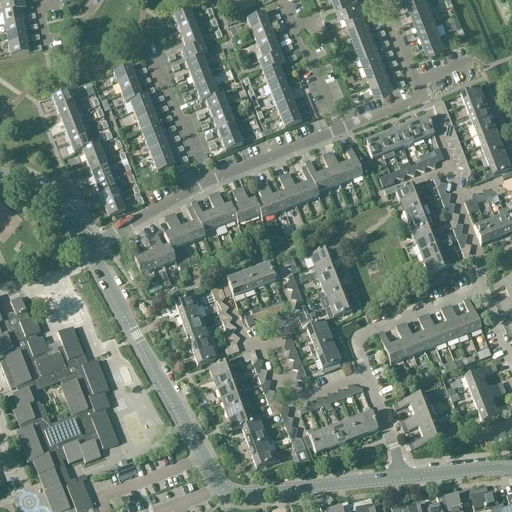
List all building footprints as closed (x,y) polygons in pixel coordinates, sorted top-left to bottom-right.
[(23,0),(6,4),(0,4),(0,5),(2,15),(20,12),(25,11),(23,0)] [(344,14),(352,11),(362,7),(359,0),(350,0),(336,6),(340,16),(344,14)] [(432,12),(427,1),(410,8),(415,19),(432,12)] [(344,14),(347,20),(364,13),(362,7),(352,11),(344,14)] [(2,15),(4,26),(22,23),(20,12),(2,15)] [(173,18),(177,30),(194,23),(189,12),(173,18)] [(415,19),(419,30),(436,23),(432,12),(415,19)] [(368,24),(364,13),(347,20),(351,30),(368,24)] [(453,15),(455,21),(463,19),(461,13),(453,15)] [(247,22),(251,32),(268,25),(264,15),(247,22)] [(22,23),(4,26),(6,37),(24,33),(22,23)] [(198,35),(194,23),(177,30),(182,41),(198,35)] [(419,30),(423,40),(440,34),(436,23),(419,30)] [(351,30),(355,41),(373,34),(368,24),(351,30)] [(268,25),(251,32),(255,42),(272,36),(268,25)] [(26,44),(24,33),(6,37),(8,47),(26,44)] [(355,41),(359,52),(377,45),(373,34),(355,41)] [(445,45),(440,34),(423,40),(427,51),(445,45)] [(202,46),(198,35),(182,41),(186,52),(198,48),(202,46)] [(276,46),(272,36),(255,42),(259,52),(276,46)] [(28,55),(26,44),(8,47),(10,58),(28,55)] [(381,56),(377,45),(359,52),(363,62),(381,56)] [(276,46),(259,52),(263,63),(280,56),(276,46)] [(182,59),(184,64),(202,57),(198,48),(186,52),(180,54),(182,59)] [(258,64),(262,74),(278,68),(284,66),(280,56),(263,63),(258,64)] [(363,62),(368,73),(385,66),(381,56),(363,62)] [(184,64),(189,75),(206,68),(202,57),(184,64)] [(368,73),(372,84),(389,77),(385,66),(368,73)] [(113,75),(117,86),(134,79),(130,68),(113,75)] [(206,68),(189,75),(192,85),(210,78),(206,68)] [(262,74),(266,86),(283,79),(278,68),(262,74)] [(147,76),(145,70),(139,73),(141,79),(147,76)] [(393,88),(389,77),(372,84),(376,94),(393,88)] [(192,85),(196,95),(214,88),(210,78),(192,85)] [(134,79),(117,86),(121,96),(138,89),(134,79)] [(287,91),(283,79),(266,86),(271,97),(287,91)] [(218,98),(214,88),(196,95),(200,105),(205,103),(218,98)] [(142,99),(138,89),(121,96),(125,106),(129,104),(142,99)] [(460,97),(464,107),(482,100),(478,90),(460,97)] [(271,97),(275,108),(291,102),(287,91),(271,97)] [(52,99),(56,111),(72,104),(68,93),(52,99)] [(108,94),(103,96),(107,110),(112,109),(108,94)] [(205,103),(209,113),(226,107),(222,96),(218,98),(205,103)] [(129,104),(133,114),(150,107),(146,97),(142,99),(129,104)] [(464,107),(468,118),(486,111),(482,100),(464,107)] [(275,108),(280,120),(296,113),(291,102),(275,108)] [(437,118),(443,119),(444,115),(447,114),(443,103),(433,107),(437,118)] [(56,111),(61,122),(77,116),(72,104),(56,111)] [(133,114),(137,124),(154,117),(150,107),(133,114)] [(209,113),(213,123),(230,117),(226,107),(209,113)] [(468,118),(472,128),(490,121),(486,111),(468,118)] [(300,125),(296,113),(280,120),(284,131),(300,125)] [(444,115),(443,119),(441,128),(447,129),(448,126),(451,124),(447,114),(444,115)] [(77,116),(61,122),(65,133),(81,127),(77,116)] [(158,128),(154,117),(137,124),(141,134),(158,128)] [(230,117),(213,123),(217,133),(234,127),(230,117)] [(426,119),(416,123),(423,141),(433,137),(426,119)] [(472,128),(476,138),(494,131),(490,121),(472,128)] [(416,123),(405,127),(413,145),(423,141),(416,123)] [(455,135),(451,124),(448,126),(447,129),(445,138),(451,140),(452,136),(455,135)] [(85,138),(81,127),(65,133),(69,144),(85,138)] [(238,137),(234,127),(217,133),(221,144),(238,137)] [(405,127),(395,131),(402,149),(413,145),(405,127)] [(460,130),(465,144),(474,141),(469,127),(460,130)] [(162,138),(158,128),(141,134),(145,144),(162,138)] [(392,153),(402,149),(395,131),(385,135),(392,153)] [(476,138),(480,149),(498,141),(494,131),(476,138)] [(382,157),(392,153),(385,135),(375,139),(382,157)] [(459,145),(455,135),(452,136),(451,140),(449,149),(455,150),(456,146),(459,145)] [(242,147),(238,137),(221,144),(225,154),(242,147)] [(90,149),(85,138),(69,144),(74,156),(82,152),(90,149)] [(145,144),(149,155),(166,148),(162,138),(145,144)] [(371,162),(382,157),(375,139),(364,143),(371,162)] [(480,149),(484,159),(502,152),(498,141),(480,149)] [(456,146),(455,150),(453,159),(459,160),(460,157),(463,156),(459,145),(456,146)] [(82,152),(86,163),(102,157),(98,146),(90,149),(82,152)] [(350,164),(344,166),(350,182),(361,178),(350,147),(344,149),(350,164)] [(166,148),(149,155),(153,165),(170,158),(166,148)] [(435,159),(430,161),(431,163),(436,164),(443,162),(439,150),(433,153),(435,159)] [(502,152),(484,159),(488,169),(506,162),(502,152)] [(332,154),(327,156),(339,186),(350,182),(344,166),(338,168),(332,154)] [(339,186),(327,156),(321,158),(327,173),(321,175),(327,191),(339,186)] [(467,166),(463,156),(460,157),(459,160),(457,169),(463,170),(464,167),(467,166)] [(102,157),(86,163),(91,174),(107,168),(102,157)] [(174,168),(170,158),(153,165),(157,175),(174,168)] [(430,161),(421,164),(422,167),(426,168),(434,171),(436,164),(431,163),(430,161)] [(510,172),(506,162),(488,169),(490,174),(484,177),(486,182),(500,176),(503,182),(511,178),(511,174),(511,172),(510,172)] [(304,165),(305,168),(316,195),(327,191),(321,175),(315,177),(310,163),(304,165)] [(421,164),(410,168),(411,171),(415,172),(424,174),(426,168),(422,167),(421,164)] [(461,179),(467,181),(468,177),(471,176),(467,166),(464,167),(463,170),(461,179)] [(107,169),(107,168),(91,174),(95,185),(111,179),(109,174),(112,173),(110,168),(107,169)] [(300,187),(307,203),(318,199),(316,195),(305,168),(301,170),(306,185),(300,187)] [(410,168),(400,172),(401,175),(405,176),(414,178),(415,172),(411,171),(410,168)] [(400,172),(390,176),(391,179),(395,180),(403,182),(405,176),(401,175),(400,172)] [(295,208),(307,203),(300,187),(294,190),(289,175),(283,177),(295,208)] [(393,186),(395,180),(391,179),(390,176),(379,180),(382,190),(393,186)] [(284,212),(295,208),(283,177),(278,179),(284,194),(278,196),(284,212)] [(440,189),(441,185),(438,178),(432,180),(437,191),(440,189)] [(111,179),(95,185),(99,197),(115,190),(111,179)] [(511,180),(504,183),(503,189),(506,190),(508,193),(511,191),(511,180)] [(273,216),(284,212),(278,196),(272,198),(266,184),(261,186),(273,216)] [(447,186),(441,185),(440,189),(437,191),(441,201),(444,200),(445,195),(447,186)] [(262,221),(273,216),(261,186),(256,188),(261,202),(256,205),(260,217),(262,221)] [(395,194),(399,204),(418,197),(414,187),(397,193),(395,187),(383,192),(385,198),(395,194)] [(494,188),(492,193),(496,194),(497,197),(508,193),(506,190),(503,189),(494,188)] [(242,189),(237,191),(249,222),(260,217),(256,205),(254,201),(248,203),(242,189)] [(120,202),(115,190),(99,197),(104,208),(120,202)] [(238,208),(232,210),(236,222),(237,226),(249,222),(237,191),(232,193),(238,208)] [(488,201),(497,197),(496,194),(492,193),(483,191),(482,197),(486,198),(488,201)] [(225,226),(236,222),(232,210),(230,206),(224,208),(218,194),(213,196),(225,226)] [(451,197),(445,195),(444,200),(441,201),(445,211),(448,210),(449,206),(451,197)] [(225,226),(213,196),(208,198),(214,212),(208,215),(214,231),(225,226)] [(477,205),(488,201),(486,198),(482,197),(473,196),(472,202),(476,202),(477,205)] [(418,197),(399,204),(403,215),(421,207),(418,197)] [(124,213),(120,202),(104,208),(108,219),(124,213)] [(202,235),(214,231),(208,215),(202,217),(196,202),(190,205),(192,208),(202,235)] [(472,207),(477,205),(476,202),(472,202),(464,205),(469,216),(474,213),(472,207)] [(445,211),(449,222),(452,220),(453,216),(455,207),(449,206),(448,210),(445,211)] [(403,215),(407,225),(425,218),(421,207),(403,215)] [(192,225),(186,228),(193,244),(204,239),(202,235),(192,208),(187,210),(192,225)] [(500,218),(494,220),(502,239),(511,235),(504,216),(502,211),(498,213),(500,218)] [(193,244),(186,228),(180,230),(174,215),(169,217),(181,248),(193,244)] [(459,217),(453,216),(452,220),(449,222),(453,232),(456,231),(457,226),(459,217)] [(170,252),(181,248),(169,217),(164,219),(170,234),(164,236),(168,247),(170,252)] [(425,218),(407,225),(411,235),(429,228),(425,218)] [(494,220),(484,224),(491,243),(502,239),(494,220)] [(481,247),(491,243),(484,224),(474,228),(481,247)] [(453,232),(456,242),(460,241),(460,237),(462,228),(457,226),(456,231),(453,232)] [(411,235),(415,245),(433,238),(429,228),(411,235)] [(156,235),(151,237),(163,268),(175,264),(170,252),(168,247),(162,250),(156,235)] [(152,254),(146,256),(152,272),(163,268),(151,237),(146,239),(152,254)] [(456,242),(460,252),(464,251),(464,247),(466,238),(460,237),(460,241),(456,242)] [(433,238),(415,245),(419,256),(437,249),(433,238)] [(140,277),(152,272),(146,256),(140,258),(134,244),(128,246),(140,277)] [(470,248),(464,247),(464,251),(460,252),(464,262),(468,261),(470,248)] [(441,259),(437,249),(419,256),(423,266),(441,259)] [(308,258),(313,269),(331,262),(327,251),(308,258)] [(443,264),(441,259),(423,266),(427,277),(445,269),(450,268),(448,263),(443,264)] [(335,272),(331,262),(313,269),(315,274),(311,276),(313,281),(335,272)] [(268,266),(257,269),(264,288),(270,286),(272,291),(276,289),(274,282),(280,280),(276,269),(270,271),(268,266)] [(282,280),(288,282),(289,278),(292,277),(288,266),(278,270),(282,280)] [(257,269),(247,273),(254,292),(264,288),(257,269)] [(318,284),(320,289),(339,282),(335,272),(313,281),(312,281),(314,286),(318,284)] [(243,296),(254,292),(247,273),(236,277),(243,296)] [(55,289),(68,287),(66,274),(53,276),(55,289)] [(233,300),(243,296),(236,277),(226,281),(228,286),(222,289),(227,300),(232,298),(233,300)] [(289,278),(288,282),(286,291),(292,292),(293,287),(296,286),(292,277),(289,278)] [(506,289),(508,295),(511,293),(511,280),(489,289),(491,295),(506,289)] [(319,302),(324,300),(343,292),(339,282),(320,289),(323,295),(317,297),(319,302)] [(290,301),(296,302),(297,298),(300,297),(296,286),(293,287),(292,292),(290,301)] [(210,293),(214,303),(217,302),(221,305),(224,300),(221,289),(210,293)] [(343,292),(324,300),(328,310),(347,302),(343,292)] [(511,293),(508,295),(510,301),(496,307),(498,312),(511,306),(511,293)] [(297,298),(296,302),(294,311),(301,313),(301,309),(304,308),(300,297),(297,298)] [(174,306),(178,317),(197,310),(193,299),(174,306)] [(44,486),(41,487),(50,511),(84,511),(92,509),(82,484),(87,482),(85,477),(69,483),(62,463),(66,461),(68,465),(83,460),(85,465),(100,460),(97,451),(101,450),(102,452),(118,446),(107,415),(103,417),(102,412),(110,409),(104,395),(109,393),(97,363),(84,368),(80,358),(84,357),(73,330),(57,336),(60,344),(50,348),(52,353),(48,354),(42,340),(43,340),(43,339),(37,341),(35,337),(41,335),(41,334),(40,335),(34,320),(28,322),(20,300),(9,304),(18,326),(13,328),(16,335),(12,337),(0,307),(0,356),(4,355),(6,359),(3,360),(15,390),(18,389),(19,393),(12,396),(17,411),(13,413),(18,428),(21,427),(23,432),(16,434),(27,465),(32,463),(38,478),(41,476),(44,486)] [(469,317),(462,319),(469,335),(480,331),(468,300),(463,302),(469,317)] [(214,303),(218,313),(221,312),(225,315),(228,310),(221,305),(217,302),(214,303)] [(351,313),(347,302),(328,310),(331,316),(327,318),(329,322),(351,313)] [(283,306),(273,310),(275,314),(277,314),(284,312),(283,306)] [(511,306),(498,312),(500,317),(511,312),(511,306)] [(469,335),(462,319),(456,321),(451,307),(446,309),(458,340),(469,335)] [(304,308),(301,309),(301,313),(298,320),(301,326),(312,321),(310,316),(307,317),(304,308)] [(446,344),(458,340),(446,309),(441,311),(446,325),(440,328),(446,344)] [(197,310),(178,317),(182,327),(201,320),(197,310)] [(273,310),(261,314),(263,317),(267,318),(276,320),(277,314),(275,314),(273,310)] [(232,320),(225,315),(221,312),(218,313),(222,324),(225,323),(229,325),(232,320)] [(252,318),(253,321),(265,324),(267,318),(263,317),(261,314),(252,318)] [(435,349),(446,344),(440,328),(434,330),(428,316),(423,318),(435,349)] [(255,326),(253,321),(252,318),(244,321),(248,328),(255,326)] [(435,349),(423,318),(418,320),(424,334),(418,337),(424,353),(435,349)] [(204,330),(201,320),(182,327),(186,337),(204,330)] [(303,331),(306,330),(314,327),(312,321),(301,326),(303,331)] [(222,324),(225,334),(229,333),(232,336),(236,331),(229,325),(225,323),(222,324)] [(306,330),(309,340),(328,333),(324,323),(314,327),(306,330)] [(406,325),(401,327),(413,357),(424,353),(418,337),(412,339),(406,325)] [(401,343),(395,346),(401,362),(413,357),(401,327),(395,329),(401,343)] [(204,330),(186,337),(189,348),(208,341),(204,330)] [(239,341),(232,336),(229,333),(225,334),(229,344),(232,343),(236,346),(239,341)] [(308,348),(310,352),(332,344),(328,333),(309,340),(312,346),(308,348)] [(390,366),(401,362),(395,346),(389,348),(383,333),(378,335),(390,366)] [(284,351),(290,352),(291,348),(293,347),(289,337),(286,338),(284,351)] [(208,341),(189,348),(187,348),(190,355),(192,354),(193,358),(212,351),(208,341)] [(238,353),(236,346),(232,343),(229,344),(231,349),(225,352),(227,358),(238,353)] [(315,355),(318,361),(336,354),(332,344),(310,352),(311,357),(315,355)] [(288,361),(294,362),(294,358),(297,357),(293,347),(291,348),(290,352),(288,361)] [(480,358),(493,356),(491,347),(479,349),(480,358)] [(216,362),(212,351),(193,358),(197,368),(216,362)] [(251,362),(253,367),(256,365),(257,361),(254,354),(243,358),(245,364),(251,362)] [(340,365),(336,354),(318,361),(322,372),(340,365)] [(294,358),(294,362),(292,371),(298,372),(299,368),(301,367),(297,357),(294,358)] [(253,367),(256,377),(260,375),(261,372),(263,363),(257,361),(256,365),(253,367)] [(209,371),(212,381),(231,375),(227,364),(209,371)] [(307,381),(301,367),(299,368),(298,372),(296,381),(302,383),(307,381)] [(464,379),(468,391),(484,384),(482,378),(497,373),(495,367),(464,379)] [(256,377),(260,387),(264,385),(265,382),(267,373),(261,372),(260,375),(256,377)] [(216,392),(235,385),(240,383),(238,378),(233,380),(231,375),(212,381),(216,392)] [(260,387),(264,397),(268,396),(269,392),(271,383),(265,382),(264,385),(260,387)] [(468,391),(473,402),(503,390),(501,385),(487,390),(484,384),(468,391)] [(235,385),(216,392),(220,402),(239,395),(235,385)] [(348,387),(347,393),(351,394),(352,397),(363,393),(361,390),(348,387)] [(503,390),(473,402),(477,413),(493,407),(491,401),(505,395),(503,390)] [(342,401),(352,397),(351,394),(347,393),(338,391),(336,397),(340,398),(342,401)] [(264,397),(268,408),(272,406),(273,402),(275,394),(269,392),(268,396),(264,397)] [(242,406),(239,395),(220,402),(224,412),(242,406)] [(409,407),(412,413),(428,407),(423,395),(393,407),(395,412),(409,407)] [(327,396),(326,401),(330,402),(331,405),(342,401),(340,398),(336,397),(327,396)] [(317,399),(316,405),(320,406),(321,409),(331,405),(330,402),(326,401),(317,399)] [(279,404),(273,402),(272,406),(268,408),(272,418),(279,415),(281,410),(279,404)] [(248,404),(242,406),(224,412),(227,423),(246,416),(244,411),(250,409),(248,404)] [(307,404),(306,409),(310,410),(311,413),(321,409),(320,406),(316,405),(307,404)] [(399,424),(402,430),(432,418),(428,407),(412,413),(414,419),(399,424)] [(495,413),(493,407),(477,413),(482,425),(511,412),(510,407),(495,413)] [(279,415),(283,425),(286,423),(287,419),(289,410),(283,409),(281,410),(279,415)] [(365,415),(359,418),(367,436),(378,432),(369,410),(364,412),(365,415)] [(231,433),(241,430),(250,426),(255,424),(251,414),(246,416),(227,423),(231,433)] [(359,418),(349,422),(356,440),(367,436),(359,418)] [(432,418),(402,430),(404,435),(418,429),(420,435),(436,429),(432,418)] [(283,425),(287,435),(290,434),(291,429),(293,421),(287,419),(286,423),(283,425)] [(346,444),(356,440),(349,422),(339,426),(346,444)] [(241,430),(244,440),(263,433),(259,423),(255,424),(250,426),(241,430)] [(339,426),(329,430),(336,448),(346,444),(339,426)] [(297,431),(291,429),(290,434),(287,435),(291,445),(294,444),(295,440),(297,431)] [(441,440),(436,429),(420,435),(423,441),(408,447),(410,452),(441,440)] [(326,452),(336,448),(329,430),(318,434),(326,452)] [(315,456),(326,452),(318,434),(312,436),(311,432),(306,434),(308,438),(302,440),(307,451),(312,449),(315,456)] [(265,439),(263,433),(244,440),(248,450),(270,442),(268,438),(265,439)] [(301,441),(295,440),(294,444),(291,445),(295,456),(305,452),(301,441)] [(270,442),(248,450),(252,461),(271,454),(269,448),(272,447),(270,442)] [(271,454),(252,461),(256,471),(279,463),(275,452),(271,454)] [(142,460),(127,467),(131,477),(146,471),(142,460)] [(464,495),(466,502),(471,501),(473,511),(480,511),(490,509),(491,511),(503,511),(504,511),(502,505),(497,507),(494,494),(488,495),(486,489),(464,495)] [(456,497),(457,497),(460,507),(466,506),(465,502),(466,502),(464,495),(463,496),(462,493),(456,495),(456,497)] [(435,497),(438,506),(438,505),(440,511),(461,511),(460,507),(457,497),(456,497),(444,501),(442,495),(435,497)] [(510,510),(504,511),(503,511),(511,511),(511,495),(506,498),(510,510)] [(370,501),(367,502),(369,511),(379,511),(378,506),(372,508),(370,501)] [(340,507),(340,509),(341,509),(341,511),(369,511),(367,502),(347,508),(347,505),(340,507)] [(440,511),(438,505),(438,506),(426,509),(424,503),(417,505),(418,508),(419,511),(440,511)]
